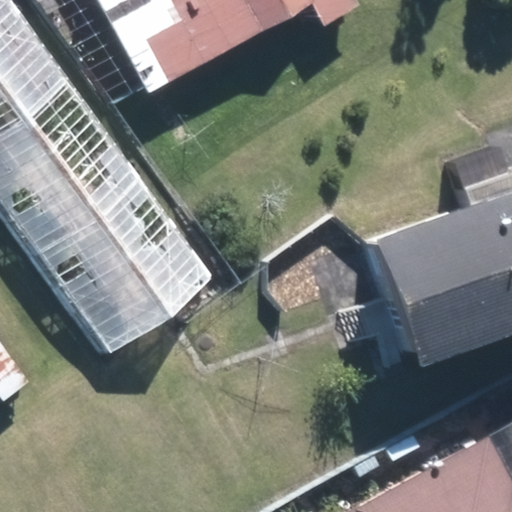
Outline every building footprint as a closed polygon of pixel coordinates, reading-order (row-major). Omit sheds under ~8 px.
[(0,0),(0,215),(102,352),(206,276),(0,0)] [(72,0),(134,106),(290,16),(302,35),(342,12),(335,0),(72,0)] [(511,188),(329,248),(370,372),(511,325),(511,188)] [(0,351),(0,399),(23,383),(0,351)] [(464,439),(329,511),(511,511),(511,477),(491,489),(464,439)]
